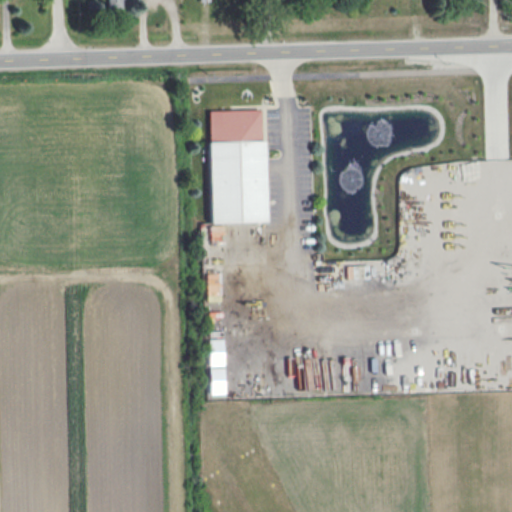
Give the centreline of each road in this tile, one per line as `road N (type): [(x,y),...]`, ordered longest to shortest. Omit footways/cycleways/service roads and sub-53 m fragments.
road 1 (tertiary): [(0,60),(511,43)]
road 2 (track): [(0,272),(148,268),(166,282),(179,511)]
